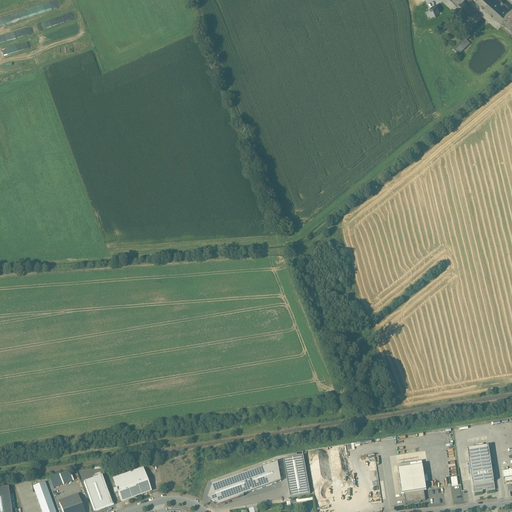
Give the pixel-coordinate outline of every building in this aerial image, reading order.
[(460,0),(443,0),(453,9),(456,6),(455,6),(460,0)] [(460,0),(455,6),(456,6),(474,22),(480,16),(462,0),(460,0)] [(509,7),(501,0),(474,0),(475,0),(497,20),(509,7)] [(437,6),(430,9),(432,16),(439,13),(437,6)] [(53,21),(43,23),(44,29),(55,27),(53,21)] [(464,39),(453,50),(458,55),(470,44),(467,42),(464,39)] [(467,450),(474,494),(483,493),(482,490),(486,489),(487,492),(495,491),(488,446),(467,450)] [(304,456),(284,460),(291,498),(311,494),(304,456)] [(278,462),(246,473),(252,492),(281,482),(278,462)] [(423,467),(397,470),(401,495),(404,494),(406,504),(426,502),(424,491),(427,490),(423,467)] [(50,477),(54,489),(73,482),(69,470),(50,477)] [(143,472),(114,483),(117,489),(113,491),(115,494),(118,493),(121,502),(150,491),(143,472)] [(246,473),(212,485),(208,498),(219,506),(244,496),(243,495),(252,492),(246,473)] [(102,476),(84,483),(94,511),(113,505),(102,476)] [(55,511),(45,483),(33,487),(41,511),(55,511)] [(8,488),(0,488),(0,511),(11,511),(11,510),(8,488)] [(83,511),(78,496),(59,503),(62,511),(83,511)]
